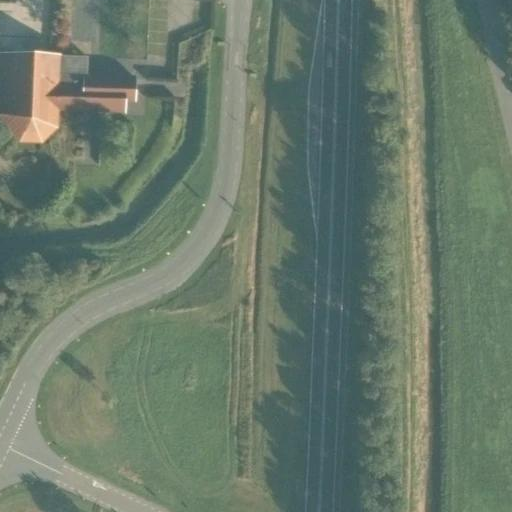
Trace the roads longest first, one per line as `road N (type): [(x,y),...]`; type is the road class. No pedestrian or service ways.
road 1 (tertiary): [(0,434),(32,367),(60,331),(159,279),(210,228),(227,178),(240,0)]
road 2 (trunk): [(318,511),(337,0)]
road 3 (tertiary): [(142,511),(0,444)]
